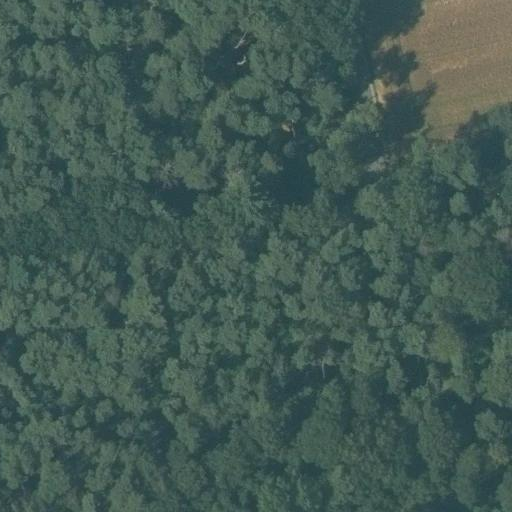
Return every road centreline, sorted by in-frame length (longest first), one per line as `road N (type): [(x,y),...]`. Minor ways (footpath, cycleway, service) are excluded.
road 1 (unclassified): [(313,273),(209,252),(0,270)]
road 2 (unclassified): [(461,511),(410,292)]
road 3 (unclassified): [(382,176),(341,0)]
